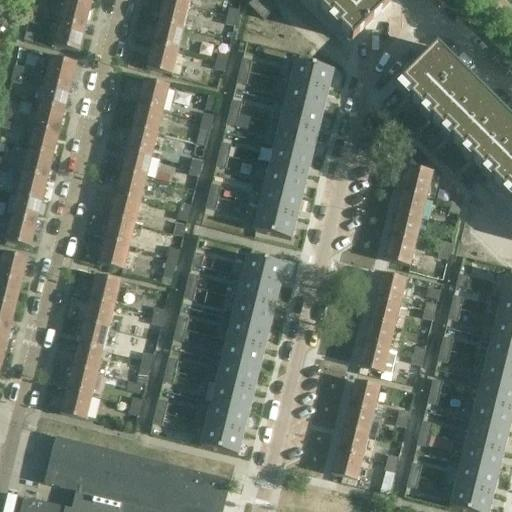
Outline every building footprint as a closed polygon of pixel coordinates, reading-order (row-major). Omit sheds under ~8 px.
[(89,8),(90,0),(65,0),(65,2),(89,8)] [(188,8),(189,0),(164,0),(164,2),(188,8)] [(263,0),(256,0),(249,7),(262,22),(274,10),(263,0)] [(307,0),(351,44),(390,5),(385,0),(307,0)] [(83,31),(89,8),(65,2),(59,25),(83,31)] [(182,31),(188,8),(164,2),(158,25),(182,31)] [(43,11),(32,7),(29,17),(40,20),(43,11)] [(240,12),(229,10),(227,18),(238,20),(240,12)] [(27,23),(38,27),(40,20),(29,17),(27,23)] [(225,26),(236,28),(238,20),(227,18),(225,26)] [(59,25),(58,31),(54,48),(77,54),(83,31),(59,25)] [(176,54),(182,31),(158,25),(152,48),(176,54)] [(176,54),(152,48),(147,71),(170,77),(176,54)] [(436,50),(401,85),(413,97),(409,101),(421,113),(426,109),(433,117),(429,121),(442,134),(446,129),(454,137),(449,141),(462,154),(466,150),(474,157),(470,162),(511,203),(511,125),(502,115),(498,112),(481,95),(478,92),(461,75),(436,50)] [(229,57),(218,54),(216,63),(227,65),(229,57)] [(242,61),(239,73),(249,75),(251,64),(242,61)] [(50,62),(45,84),(68,91),(74,67),(50,62)] [(214,71),(225,73),(227,65),(216,63),(214,71)] [(295,65),(290,86),(327,95),(332,74),(332,73),(295,64),(294,65),(295,65)] [(26,70),(15,67),(13,76),(24,79),(26,70)] [(239,73),(236,84),(246,87),(249,75),(239,73)] [(11,83),(22,86),(24,79),(13,76),(11,83)] [(63,113),(68,91),(45,84),(39,107),(63,113)] [(138,107),(162,113),(167,90),(143,84),(138,107)] [(290,86),(285,107),(322,116),(327,95),(290,86)] [(232,103),(229,115),(238,117),(241,106),(232,103)] [(57,136),(63,113),(39,107),(34,130),(57,136)] [(156,136),(162,113),(138,107),(132,130),(156,136)] [(285,107),(280,127),(316,137),(322,116),(285,107)] [(15,116),(4,113),(1,121),(12,124),(15,116)] [(214,118),(204,115),(202,123),(212,126),(214,118)] [(229,115),(226,126),(235,129),(238,117),(229,115)] [(0,126),(0,128),(10,132),(12,124),(1,121),(0,126)] [(202,123),(197,146),(207,149),(212,126),(202,123)] [(408,123),(403,128),(409,135),(415,130),(408,123)] [(280,127),(274,149),(311,158),(316,137),(280,127)] [(51,159),(57,136),(34,130),(28,152),(51,159)] [(150,159),(156,136),(132,130),(126,152),(150,159)] [(415,130),(409,135),(416,142),(421,137),(415,130)] [(221,145),(218,157),(228,159),(231,148),(221,145)] [(207,149),(197,146),(196,146),(190,169),(201,172),(207,149)] [(311,158),(274,149),(269,169),(306,178),(311,158)] [(28,152),(23,175),(46,181),(51,159),(28,152)] [(145,181),(150,159),(126,152),(121,175),(145,181)] [(218,157),(215,168),(225,171),(228,159),(218,157)] [(448,163),(442,168),(449,175),(454,171),(448,163)] [(198,179),(199,180),(201,172),(190,169),(189,175),(187,175),(183,190),(195,193),(198,179)] [(269,169),(264,191),(301,200),(306,179),(269,169)] [(407,171),(401,193),(425,199),(431,176),(407,171)] [(454,171),(449,175),(455,183),(461,178),(454,171)] [(23,175),(17,198),(40,203),(46,181),(23,175)] [(121,175),(115,199),(139,205),(145,181),(121,175)] [(211,187),(208,198),(218,201),(220,190),(211,187)] [(264,191),(259,211),(295,220),(301,200),(264,191)] [(401,193),(395,216),(419,222),(425,199),(401,193)] [(17,198),(12,220),(34,226),(40,203),(17,198)] [(208,198),(205,211),(215,213),(218,201),(208,198)] [(463,200),(452,198),(451,206),(461,209),(463,200)] [(115,199),(110,221),(134,226),(139,205),(115,199)] [(192,208),(181,205),(179,213),(190,216),(192,208)] [(449,214),(459,217),(461,209),(451,206),(449,214)] [(253,232),(253,234),(290,243),(291,241),(290,241),(295,220),(259,211),(254,232),(253,232)] [(177,221),(188,224),(190,216),(179,213),(177,221)] [(395,216),(390,239),(414,245),(419,222),(395,216)] [(12,220),(6,243),(16,245),(29,248),(34,226),(12,220)] [(110,221),(104,243),(128,249),(134,226),(110,221)] [(186,228),(176,225),(174,236),(184,238),(186,228)] [(178,252),(170,250),(167,261),(178,264),(184,238),(174,236),(149,230),(147,239),(179,247),(178,252)] [(390,239),(388,248),(384,262),(408,269),(414,245),(390,239)] [(104,243),(98,266),(122,272),(128,249),(104,243)] [(452,246),(441,243),(439,252),(450,254),(452,246)] [(438,259),(448,262),(450,254),(439,252),(438,259)] [(194,256),(191,268),(201,270),(203,258),(194,256)] [(2,257),(0,265),(0,280),(15,284),(21,286),(27,263),(15,260),(2,257)] [(246,260),(242,280),(279,289),(283,269),(284,269),(285,268),(247,259),(246,258),(246,259),(246,260)] [(161,285),(172,287),(178,264),(167,261),(161,285)] [(188,277),(186,288),(195,290),(198,279),(188,277)] [(380,277),(374,301),(399,307),(404,283),(380,277)] [(458,277),(455,289),(465,291),(468,279),(458,277)] [(507,280),(502,300),(511,302),(511,279),(506,279),(507,280)] [(0,280),(0,304),(15,309),(21,286),(15,284),(0,280)] [(89,302),(113,309),(119,286),(95,280),(89,302)] [(242,281),(237,300),(274,309),(278,290),(279,289),(242,280),(242,281)] [(186,288),(183,300),(193,302),(195,290),(186,288)] [(453,298),(450,310),(460,312),(463,300),(453,298)] [(237,301),(231,322),(268,332),(273,310),(274,309),(237,300),(237,301)] [(511,302),(502,300),(496,321),(511,324),(511,302)] [(374,301),(369,323),(393,329),(399,307),(374,301)] [(89,302),(84,325),(107,331),(113,309),(89,302)] [(0,304),(0,328),(10,331),(15,309),(0,304)] [(437,307),(426,304),(424,313),(435,316),(437,307)] [(450,310),(447,321),(457,324),(460,312),(450,310)] [(166,314),(155,311),(153,319),(164,322),(166,314)] [(423,321),(433,323),(435,316),(424,313),(423,321)] [(162,330),(164,322),(153,319),(151,328),(162,330)] [(178,319),(175,330),(185,333),(188,321),(178,319)] [(511,347),(511,324),(496,321),(491,342),(511,347)] [(231,322),(226,343),(263,352),(268,332),(231,322)] [(369,323),(363,347),(387,353),(393,329),(369,323)] [(84,325),(78,348),(102,354),(107,331),(84,325)] [(0,328),(0,352),(4,354),(10,331),(0,328)] [(175,330),(172,342),(182,345),(185,333),(175,330)] [(443,340),(440,352),(449,354),(452,342),(443,340)] [(144,355),(142,364),(152,367),(154,359),(156,352),(155,352),(156,344),(141,341),(139,349),(145,351),(144,355)] [(486,362),(486,363),(511,368),(511,347),(491,342),(486,362)] [(226,343),(221,364),(258,374),(263,352),(226,343)] [(363,347),(361,354),(357,369),(381,376),(387,353),(363,347)] [(78,348),(73,371),(96,377),(102,354),(78,348)] [(426,352),(415,350),(413,359),(424,362),(426,352)] [(440,352),(437,363),(447,365),(449,354),(440,352)] [(411,367),(422,370),(424,362),(413,359),(411,367)] [(168,361),(165,372),(175,375),(178,363),(168,361)] [(481,383),(481,384),(511,391),(511,368),(486,363),(481,383)] [(137,386),(147,388),(152,367),(142,364),(137,386)] [(221,364),(216,385),(253,394),(258,374),(221,364)] [(73,371),(67,394),(90,400),(96,377),(73,371)] [(165,372),(162,384),(172,387),(175,375),(165,372)] [(432,382),(429,394),(439,396),(442,384),(432,382)] [(511,391),(481,384),(476,405),(511,413),(511,391)] [(216,385),(211,407),(247,416),(253,394),(216,385)] [(353,385),(348,407),(372,414),(378,391),(353,385)] [(128,387),(126,395),(138,398),(140,390),(128,387)] [(85,422),(90,400),(67,394),(61,417),(85,422)] [(429,394),(427,405),(436,408),(439,396),(429,394)] [(144,403),(133,400),(131,408),(142,411),(144,403)] [(158,403),(155,414),(164,417),(167,405),(158,403)] [(470,426),(507,435),(511,415),(511,413),(476,405),(470,426)] [(211,407),(206,427),(242,436),(247,416),(211,407)] [(348,407),(345,417),(342,431),(366,437),(372,414),(348,407)] [(129,416),(140,419),(142,411),(131,408),(129,416)] [(410,414),(400,412),(398,420),(408,423),(410,414)] [(155,414),(152,426),(161,428),(164,417),(155,414)] [(396,428),(406,431),(408,423),(398,420),(396,428)] [(422,424),(419,436),(429,438),(432,426),(422,424)] [(470,426),(465,447),(502,456),(507,435),(470,426)] [(200,448),(200,449),(237,458),(238,457),(237,457),(242,436),(206,427),(205,428),(200,448)] [(360,460),(366,437),(342,431),(336,454),(360,460)] [(419,436),(416,447),(426,450),(429,438),(419,436)] [(72,511),(23,499),(23,500),(20,511),(223,511),(230,483),(56,440),(44,486),(76,494),(72,511)] [(460,468),(497,477),(502,456),(465,447),(460,468)] [(336,454),(331,477),(355,482),(360,460),(336,454)] [(399,460),(389,457),(386,467),(397,470),(399,460)] [(412,466),(409,478),(418,480),(421,468),(412,466)] [(384,476),(395,479),(397,470),(386,467),(384,476)] [(460,468),(455,489),(492,498),(497,477),(460,468)] [(409,478),(406,489),(415,492),(417,486),(418,480),(409,478)] [(449,509),(449,511),(454,511),(488,511),(491,498),(492,498),(455,489),(450,510),(449,509)]
